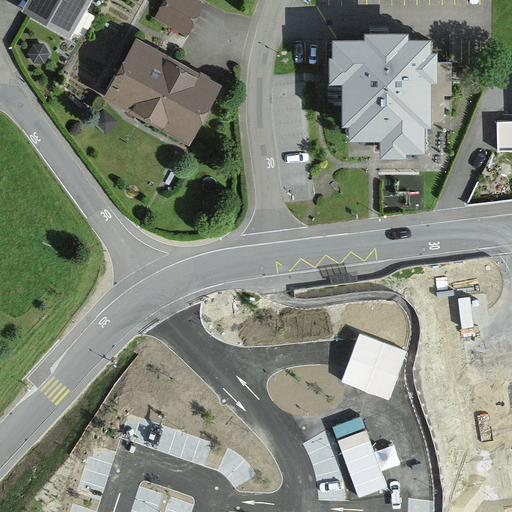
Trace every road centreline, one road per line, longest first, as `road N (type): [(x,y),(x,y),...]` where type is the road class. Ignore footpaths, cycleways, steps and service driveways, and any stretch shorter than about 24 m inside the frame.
road 1 (unknown): [(511,328),(341,344),(313,360),(303,389),(310,424),(323,438),(366,454),(511,439)]
road 2 (residential): [(280,0),(258,106),(276,256)]
road 3 (residential): [(156,292),(24,111),(0,92)]
road 4 (residential): [(276,256),(511,229)]
road 5 (residential): [(0,444),(106,329),(156,292)]
road 6 (residential): [(156,292),(198,273),(276,256)]
